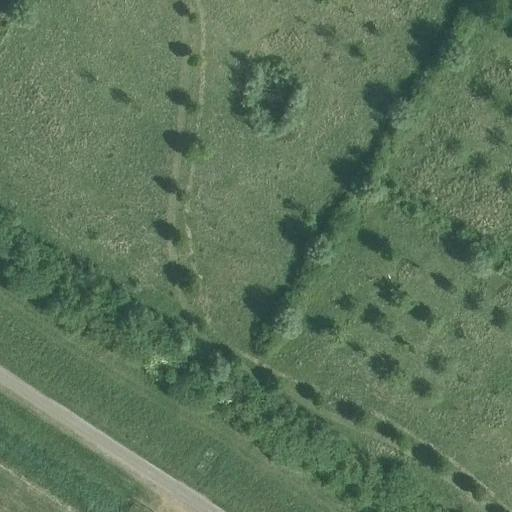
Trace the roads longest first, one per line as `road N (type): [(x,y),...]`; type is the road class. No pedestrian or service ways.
road 1 (track): [(508,511),(391,419),(219,345),(176,207),(188,0)]
road 2 (unclassified): [(209,511),(0,376)]
